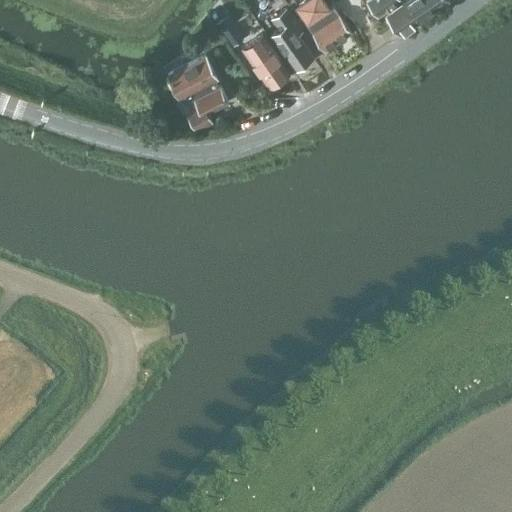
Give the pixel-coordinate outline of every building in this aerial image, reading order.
[(326,0),(297,0),(296,1),(308,18),(305,20),(325,49),(351,31),(332,2),(329,4),(326,0)] [(367,0),(378,14),(385,9),(401,31),(444,0),(367,0)] [(270,34),(295,69),(314,56),(289,21),(294,17),(286,6),(271,16),(279,28),(270,34)] [(233,44),(243,37),(226,13),(217,20),(233,44)] [(242,46),(270,85),(290,71),(262,32),(242,46)] [(191,68),(187,60),(161,73),(175,99),(215,78),(206,60),(191,68)] [(198,104),(186,110),(196,129),(213,121),(208,110),(229,99),(221,82),(193,96),(198,104)] [(29,362),(21,369),(37,388),(46,381),(29,362)]
